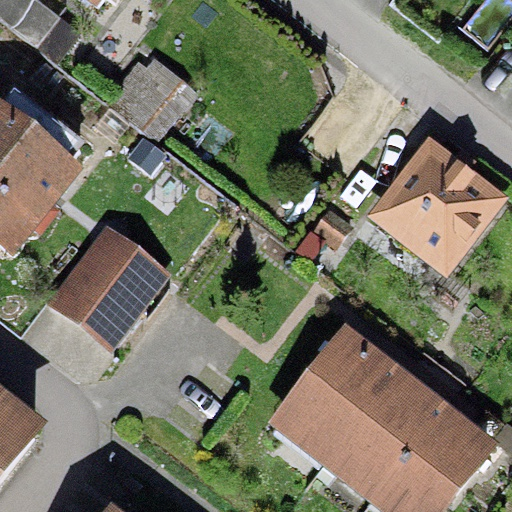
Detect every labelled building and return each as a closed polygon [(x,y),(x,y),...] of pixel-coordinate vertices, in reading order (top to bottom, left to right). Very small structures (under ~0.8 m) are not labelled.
[(77,37),(29,0),(0,0),(0,20),(56,64),(77,37)] [(189,94),(154,66),(143,80),(133,73),(109,103),(153,139),(189,94)] [(0,117),(0,248),(8,254),(67,181),(61,176),(80,153),(14,100),(0,117)] [(496,206),(430,156),(380,223),(446,272),(496,206)] [(150,291),(99,254),(62,304),(113,342),(150,291)] [(281,425),(328,461),(390,381),(343,344),(281,425)] [(328,461),(376,498),(439,418),(390,381),(328,461)] [(0,484),(34,440),(0,413),(0,484)] [(442,511),(486,455),(439,418),(376,498),(393,511),(442,511)]
